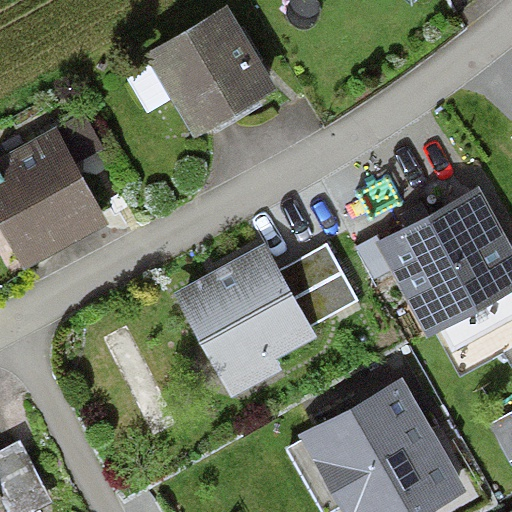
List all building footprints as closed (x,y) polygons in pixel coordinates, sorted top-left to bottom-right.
[(270,88),(225,12),(151,55),(196,132),(270,88)] [(104,223),(54,131),(0,160),(0,221),(25,267),(104,223)] [(511,292),(511,247),(480,187),(380,239),(431,335),(511,292)] [(279,270),(264,243),(176,292),(234,397),(283,370),(276,357),(315,336),(279,270)] [(327,243),(279,270),(310,326),(358,300),(327,243)] [(403,381),(309,433),(353,511),(415,511),(462,486),(403,381)] [(511,412),(488,425),(507,462),(511,459),(511,412)] [(22,440),(0,451),(0,499),(0,500),(6,511),(39,511),(55,504),(22,440)]
